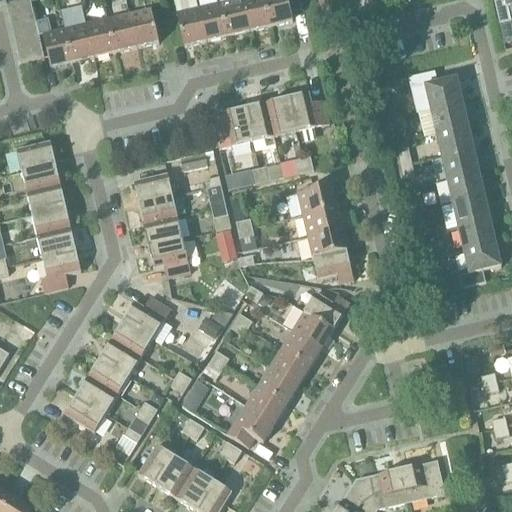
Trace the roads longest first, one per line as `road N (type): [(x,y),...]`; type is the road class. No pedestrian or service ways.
road 1 (residential): [(3,433),(117,253),(83,126)]
road 2 (residential): [(360,33),(475,5),(511,165)]
road 3 (residential): [(83,126),(311,52)]
road 4 (residential): [(287,511),(305,482),(302,451),(352,378),(384,348),(409,343)]
road 5 (residential): [(409,343),(359,163)]
road 6 (residential): [(3,433),(104,511)]
